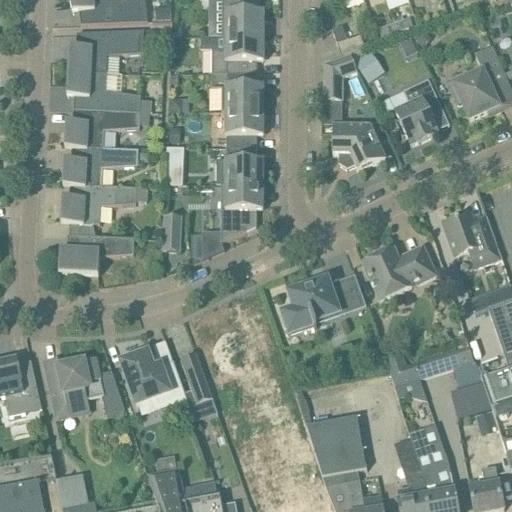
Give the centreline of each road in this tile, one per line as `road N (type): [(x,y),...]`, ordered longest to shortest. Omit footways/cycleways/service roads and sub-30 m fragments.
road 1 (residential): [(35,315),(44,0)]
road 2 (residential): [(35,315),(126,314),(316,238)]
road 3 (residential): [(316,238),(300,197),(302,0)]
road 4 (residential): [(316,238),(511,151)]
